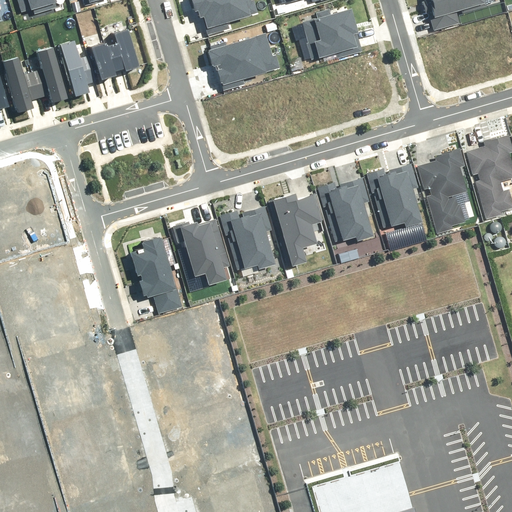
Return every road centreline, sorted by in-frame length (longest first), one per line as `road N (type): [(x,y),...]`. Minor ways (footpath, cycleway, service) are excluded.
road 1 (residential): [(423,120),(210,186)]
road 2 (residential): [(119,327),(174,511)]
road 3 (residential): [(210,186),(86,222)]
road 4 (residential): [(61,134),(182,99)]
road 5 (residential): [(423,120),(388,0)]
